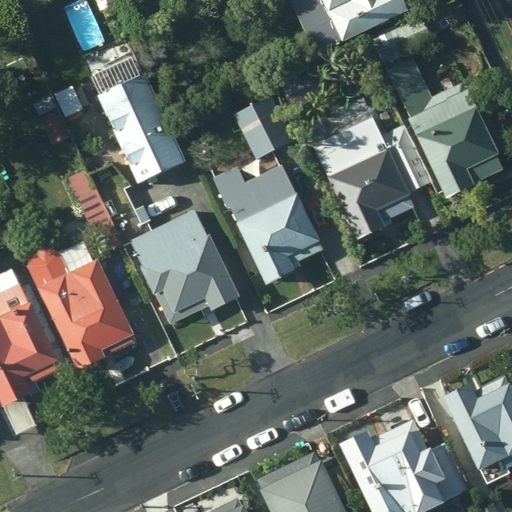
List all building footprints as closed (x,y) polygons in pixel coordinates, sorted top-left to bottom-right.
[(121,0),(98,0),(104,11),(122,2),(121,0)] [(282,0),(308,53),(401,8),(397,0),(282,0)] [(428,40),(418,17),(368,39),(378,62),(384,60),(386,63),(399,57),(398,53),(428,40)] [(409,58),(382,70),(405,117),(402,118),(440,196),(498,168),(457,83),(428,97),(409,58)] [(53,62),(38,68),(48,90),(62,85),(53,62)] [(179,163),(132,62),(84,81),(131,184),(179,163)] [(87,109),(76,85),(57,94),(68,118),(87,109)] [(73,136),(52,95),(36,103),(57,144),(73,136)] [(268,95),(229,114),(252,159),(290,140),(268,95)] [(186,113),(180,98),(168,104),(175,118),(186,113)] [(366,116),(306,143),(349,240),(379,227),(377,222),(409,207),(366,116)] [(428,183),(405,137),(393,143),(389,134),(378,139),(405,194),(428,183)] [(89,170),(93,178),(119,164),(108,145),(83,158),(89,170)] [(223,208),(258,285),(288,272),(285,265),(317,250),(277,165),(240,182),(232,166),(206,178),(220,209),(223,208)] [(120,244),(93,188),(71,198),(99,254),(120,244)] [(191,210),(124,240),(136,266),(133,267),(147,295),(154,291),(168,320),(203,306),(204,310),(235,298),(191,210)] [(25,253),(21,267),(69,370),(131,341),(92,258),(63,272),(54,251),(40,246),(25,253)] [(19,274),(0,282),(0,403),(11,427),(38,415),(24,385),(27,383),(24,377),(59,360),(19,274)] [(463,383),(436,397),(471,468),(479,485),(504,473),(501,467),(511,462),(506,452),(511,448),(511,408),(497,378),(467,392),(463,383)] [(360,431),(331,445),(362,511),(415,511),(465,489),(444,443),(425,453),(409,420),(365,440),(360,431)] [(337,511),(315,462),(251,490),(260,511),(337,511)] [(339,464),(321,471),(335,502),(353,495),(339,464)] [(240,511),(235,499),(204,511),(240,511)] [(502,511),(497,503),(480,511),(502,511)]
